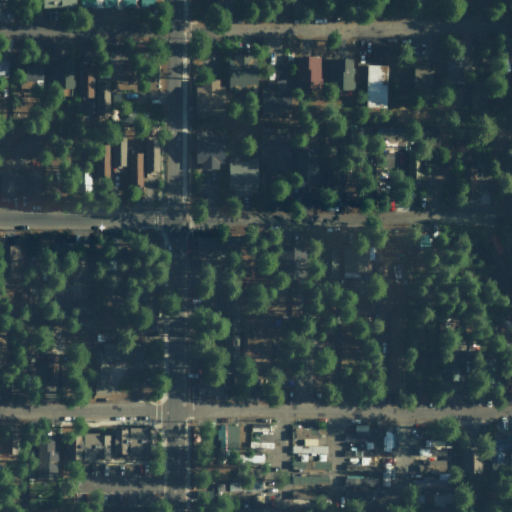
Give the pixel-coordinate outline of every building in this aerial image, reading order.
[(79,0),(79,7),(120,8),(120,0),(79,0)] [(446,81),(466,80),(465,52),(446,52),(446,81)] [(228,88),(254,89),(255,53),(228,53),(228,88)] [(319,87),(320,55),(296,55),(295,87),(319,87)] [(71,87),(71,57),(50,57),(49,87),(71,87)] [(352,58),(328,57),(327,88),(351,89),(352,58)] [(78,64),(78,96),(91,97),(92,64),(78,64)] [(365,107),(385,107),(386,64),(365,64),(365,107)] [(431,66),(413,66),(412,96),(431,97),(431,66)] [(94,116),(108,116),(109,79),(95,79),(94,116)] [(196,117),(223,117),(222,79),(195,80),(196,117)] [(261,117),(283,116),(282,79),(260,80),(261,117)] [(469,118),(486,118),(486,81),(470,81),(469,118)] [(394,142),(395,129),(376,127),(375,141),(394,142)] [(437,146),(437,128),(423,128),(423,146),(437,146)] [(222,131),(194,131),(195,168),(223,168),(222,131)] [(260,171),(289,171),(289,133),(260,133),(260,171)] [(125,171),(124,134),(110,134),(111,171),(125,171)] [(9,147),(14,157),(32,148),(26,137),(9,147)] [(157,138),(144,138),(144,176),(158,176),(157,138)] [(108,144),(95,144),(94,178),(107,178),(108,144)] [(294,180),(316,181),(317,150),(295,149),(294,180)] [(141,152),(128,151),(127,184),(140,185),(141,152)] [(406,151),(407,180),(420,179),(420,151),(406,151)] [(392,167),(392,152),(380,152),(380,167),(392,167)] [(255,195),(255,158),(227,158),(227,189),(233,189),(233,195),(255,195)] [(324,186),(338,185),(337,164),(324,164),(324,186)] [(476,177),(476,168),(459,168),(460,196),(476,196),(476,190),(487,190),(486,177),(476,177)] [(25,201),(39,201),(38,169),(25,169),(25,201)] [(24,191),(24,172),(0,171),(0,200),(11,200),(11,191),(24,191)] [(488,236),(496,254),(503,251),(495,233),(488,236)] [(195,254),(209,254),(210,236),(196,236),(195,254)] [(0,276),(17,276),(16,244),(0,244),(0,276)] [(277,246),(275,277),(299,278),(301,247),(277,246)] [(369,246),(341,247),(342,273),(370,273),(369,246)] [(336,276),(336,249),(321,249),(321,276),(336,276)] [(201,313),(218,313),(218,284),(201,284),(201,313)] [(48,303),(58,301),(55,287),(45,289),(48,303)] [(147,292),(133,291),(132,308),(147,308),(147,292)] [(367,300),(367,294),(349,293),(348,312),(362,313),(362,300),(367,300)] [(92,314),(93,300),(75,299),(75,314),(92,314)] [(223,349),(238,349),(237,300),(222,300),(223,349)] [(402,316),(388,315),(388,339),(401,339),(402,316)] [(242,333),(243,347),(269,345),(268,324),(249,325),(250,332),(242,333)] [(32,361),(32,343),(18,342),(18,371),(27,371),(27,361),(32,361)] [(93,349),(93,395),(112,395),(112,383),(107,383),(107,358),(142,359),(142,343),(101,343),(101,349),(93,349)] [(381,376),(381,390),(402,390),(402,348),(387,348),(387,376),(381,376)] [(60,354),(44,354),(45,378),(61,377),(60,354)] [(441,355),(442,387),(459,386),(458,354),(441,355)] [(227,388),(222,388),(222,378),(196,379),(197,396),(228,396),(227,388)] [(217,448),(238,447),(237,424),(216,425),(217,448)] [(378,441),(378,429),(367,429),(367,425),(354,425),(354,434),(343,434),(343,441),(378,441)] [(326,453),(326,446),(315,446),(316,428),(294,427),(294,437),(302,438),(301,446),(291,445),(290,452),(326,453)] [(113,428),(112,456),(153,458),(154,429),(113,428)] [(66,461),(107,460),(107,433),(66,434),(66,461)] [(490,463),(502,463),(502,455),(509,455),(509,467),(511,466),(511,437),(489,438),(490,463)] [(35,478),(53,479),(54,440),(36,440),(35,478)] [(460,447),(461,472),(480,472),(479,447),(460,447)] [(329,461),(291,460),(291,468),(329,469),(329,461)] [(327,476),(291,475),(291,483),(327,484),(327,476)] [(262,481),(228,480),(227,490),(262,491),(262,481)] [(344,490),(344,500),(364,501),(364,490),(344,490)] [(261,511),(261,494),(230,495),(230,511),(261,511)] [(418,504),(434,503),(434,495),(418,495),(418,504)]
